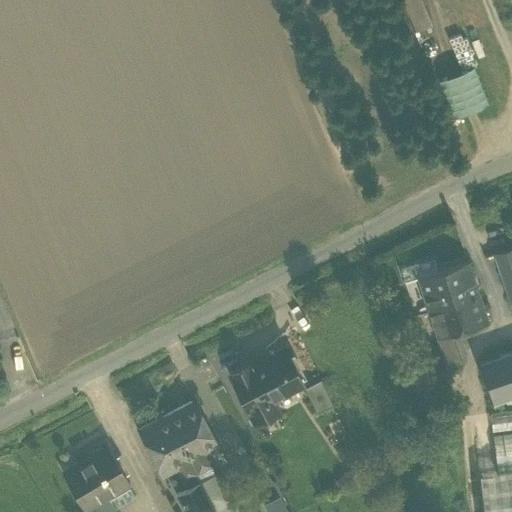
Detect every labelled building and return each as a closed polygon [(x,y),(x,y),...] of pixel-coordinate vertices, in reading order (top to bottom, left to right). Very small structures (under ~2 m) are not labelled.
[(431,24),(421,0),(402,0),(415,31),(431,24)] [(475,66),(434,81),(449,119),(489,103),(475,66)] [(511,300),(511,247),(494,253),(509,301),(511,300)] [(467,261),(417,277),(428,310),(478,295),(467,261)] [(478,295),(428,310),(437,338),(456,332),(487,323),(478,295)] [(456,332),(437,338),(444,361),(458,357),(464,355),(456,332)] [(287,351),(252,369),(249,363),(229,373),(240,395),(239,398),(245,408),(248,409),(255,423),(277,411),(271,399),(303,383),(287,351)] [(511,351),(478,363),(492,402),(511,395),(511,351)] [(458,357),(444,361),(447,370),(461,365),(458,357)] [(332,405),(320,379),(304,387),(317,412),(332,405)] [(194,399),(166,414),(196,472),(197,472),(212,465),(206,454),(220,447),(194,399)] [(511,410),(489,413),(492,432),(511,429),(511,410)] [(166,414),(137,429),(163,477),(177,469),(183,479),(196,472),(166,414)] [(511,431),(492,434),(497,471),(511,469),(511,431)] [(107,445),(88,456),(90,459),(63,475),(83,509),(84,509),(85,511),(116,511),(114,507),(134,495),(127,483),(129,482),(107,445)] [(224,468),(201,480),(216,510),(240,498),(224,468)] [(511,511),(511,469),(497,471),(497,472),(479,474),(483,511),(511,511)] [(201,480),(181,490),(192,511),(212,511),(216,510),(201,480)]
